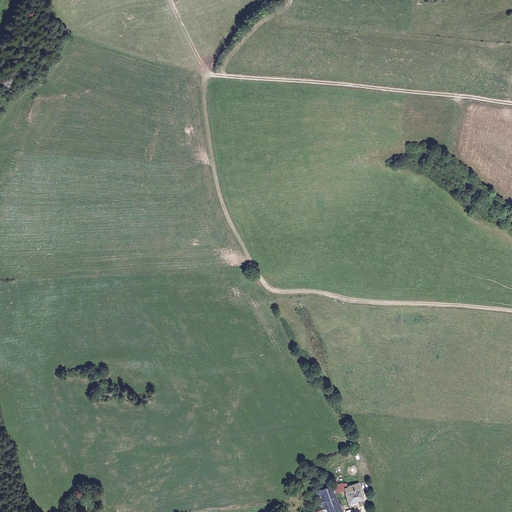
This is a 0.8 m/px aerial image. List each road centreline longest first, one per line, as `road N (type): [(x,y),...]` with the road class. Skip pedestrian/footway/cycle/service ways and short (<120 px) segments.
road 1 (track): [(511,312),(344,301),(266,286),(226,215),(202,72),(168,0)]
road 2 (track): [(511,103),(202,72)]
